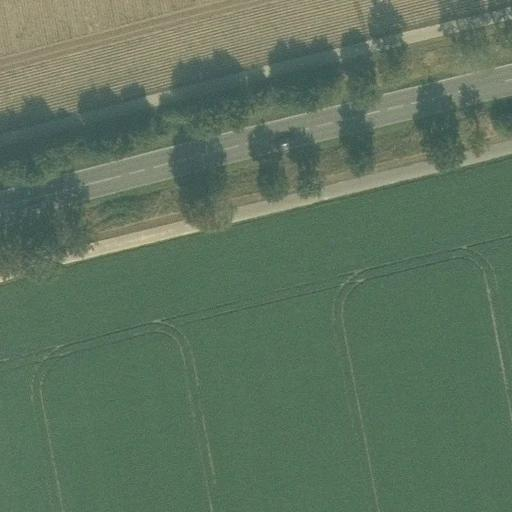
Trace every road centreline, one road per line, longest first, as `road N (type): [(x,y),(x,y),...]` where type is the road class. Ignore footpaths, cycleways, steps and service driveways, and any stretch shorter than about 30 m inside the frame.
road 1 (track): [(511,12),(0,140)]
road 2 (unclassified): [(511,145),(0,272)]
road 3 (primary): [(0,209),(511,82)]
